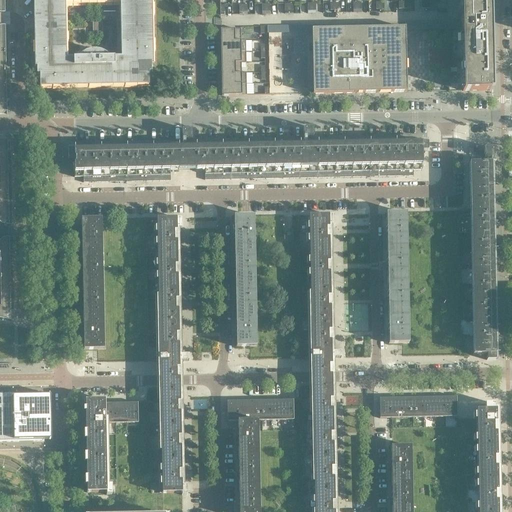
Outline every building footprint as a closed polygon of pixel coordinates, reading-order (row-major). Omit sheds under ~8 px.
[(148,86),(148,72),(151,72),(151,65),(153,65),(151,0),(33,0),(34,67),(36,67),(36,75),(39,75),(39,88),(40,88),(40,87),(46,87),(148,85),(148,86)] [(492,88),(490,0),(460,0),(462,92),(489,91),(489,88),(492,88)] [(405,92),(403,28),(310,29),(311,94),(405,92)] [(240,30),(220,31),(220,42),(240,41),(240,30)] [(245,52),(245,41),(240,41),(220,42),(220,53),(245,52)] [(245,63),(245,52),(220,53),(220,63),(241,63),(241,64),(245,63)] [(241,74),(241,64),(241,63),(220,63),(221,74),(241,74)] [(241,85),(241,74),(221,74),(221,85),(241,85)] [(241,96),(241,85),(221,85),(221,96),(241,96)] [(0,222),(1,223),(2,224),(3,224),(4,224),(5,224),(9,224),(7,134),(6,134),(7,138),(0,137),(0,317),(11,320),(11,319),(11,309),(9,236),(6,236),(4,237),(3,237),(2,238),(0,239),(0,222)] [(421,165),(421,143),(403,144),(404,166),(413,165),(421,165)] [(369,166),(369,144),(351,145),(352,167),(369,166)] [(386,166),(386,144),(369,144),(369,166),(386,166)] [(404,166),(403,144),(386,144),(386,166),(404,166)] [(317,167),(317,145),(299,146),(300,168),(317,167)] [(334,167),(334,145),(317,145),(317,167),(326,167),(334,167)] [(352,167),(351,145),(334,145),(334,167),(352,167)] [(265,168),(265,146),(247,147),(248,169),(257,168),(265,168)] [(282,168),(282,146),(265,146),(265,168),(273,168),(282,168)] [(300,168),(299,146),(282,146),(282,168),(291,168),(300,168)] [(213,169),(213,147),(204,148),(204,169),(213,169)] [(248,169),(247,147),(213,147),(213,169),(213,180),(248,180),(248,169)] [(161,170),(160,148),(143,149),(143,171),(152,171),(161,170)] [(170,170),(169,148),(160,148),(161,170),(170,170)] [(204,169),(204,148),(169,148),(170,170),(179,170),(179,167),(195,167),(195,170),(204,169)] [(109,171),(109,149),(91,150),(92,172),(101,172),(109,171)] [(126,171),(126,149),(109,149),(109,171),(117,171),(126,171)] [(143,171),(143,149),(126,149),(126,171),(135,171),(143,171)] [(92,172),(91,150),(74,150),(74,172),(83,172),(92,172)] [(495,354),(491,163),(493,163),(493,154),(488,154),(488,163),(469,163),(473,355),(495,354)] [(413,176),(413,165),(404,166),(404,177),(413,176)] [(369,177),(369,166),(352,167),(352,178),(369,177)] [(387,177),(386,166),(369,166),(369,177),(387,177)] [(404,177),(404,166),(386,166),(387,177),(404,177)] [(335,178),(334,167),(326,167),(326,178),(335,178)] [(352,178),(352,167),(334,167),(335,178),(352,178)] [(257,179),(257,168),(248,169),(248,180),(257,179)] [(282,179),(282,168),(273,168),(274,179),(282,179)] [(291,179),(291,168),(282,168),(282,179),(291,179)] [(213,180),(213,169),(204,169),(204,180),(213,180)] [(161,181),(161,170),(152,171),(152,182),(161,181)] [(170,181),(170,170),(161,170),(161,181),(170,181)] [(126,182),(126,171),(117,171),(118,182),(126,182)] [(135,182),(135,173),(135,171),(126,171),(126,182),(135,182)] [(92,183),(92,172),(83,172),(83,183),(92,183)] [(101,183),(101,173),(101,172),(92,172),(92,183),(101,183)] [(406,246),(405,214),(386,214),(386,247),(406,246)] [(332,399),(332,386),(332,376),(331,359),(334,359),(340,358),(340,359),(341,359),(341,352),(332,352),(331,352),(331,340),(328,341),(328,331),(331,331),(330,306),(327,306),(327,296),(330,296),(330,272),(326,272),(326,262),(329,262),(329,238),(326,238),(326,228),(329,228),(329,226),(330,226),(331,226),(334,226),(333,216),(328,216),(328,215),(308,216),(309,224),(309,233),(309,250),(309,268),(310,285),(310,292),(310,296),(310,307),(310,319),(311,330),(311,342),(311,353),(308,353),(308,358),(308,359),(311,359),(312,377),(312,386),(312,387),(312,399),(312,410),(312,421),(313,433),(313,444),(313,456),(313,467),(314,511),(334,511),(331,511),(331,502),(334,502),(334,477),(331,477),(330,467),(333,467),(333,443),(330,443),(330,433),(333,433),(332,409),(329,409),(329,399),(332,399)] [(254,249),(253,217),(233,217),(234,250),(254,249)] [(156,219),(157,236),(157,253),(157,271),(158,288),(158,295),(158,299),(158,310),(158,322),(158,333),(159,348),(159,354),(159,356),(156,356),(156,361),(156,362),(159,362),(160,380),(160,389),(160,390),(160,402),(160,413),(160,424),(161,436),(161,447),(161,459),(161,469),(161,481),(162,493),(180,493),(181,493),(181,496),(182,496),(187,495),(186,495),(186,486),(182,486),(181,480),(178,480),(177,471),(181,471),(181,459),(181,447),(181,446),(177,446),(177,436),(181,436),(181,435),(180,418),(180,412),(177,412),(177,406),(177,402),(180,402),(180,401),(180,389),(179,380),(179,362),(188,362),(188,361),(188,355),(182,355),(180,355),(179,355),(179,348),(179,343),(175,343),(175,334),(179,334),(178,331),(178,319),(178,309),(175,309),(175,299),(178,299),(178,290),(177,275),(174,275),(174,265),(177,265),(177,260),(177,241),(174,241),(174,238),(174,231),(177,231),(177,229),(181,229),(181,220),(181,219),(176,219),(176,218),(156,219)] [(101,252),(101,220),(81,220),(82,253),(101,252)] [(407,279),(406,246),(386,247),(387,279),(407,279)] [(254,282),(254,249),(234,250),(235,282),(254,282)] [(102,285),(101,252),(82,253),(82,285),(102,285)] [(407,311),(407,279),(387,279),(388,311),(407,311)] [(255,314),(254,282),(235,282),(235,314),(255,314)] [(103,317),(102,285),(82,285),(83,317),(103,317)] [(408,344),(407,311),(388,311),(388,344),(408,344)] [(256,347),(255,314),(235,314),(236,347),(256,347)] [(103,350),(103,317),(83,317),(83,350),(103,350)] [(51,439),(50,395),(42,395),(42,393),(0,394),(0,441),(43,441),(43,440),(51,439)] [(407,398),(378,399),(378,419),(455,417),(455,397),(437,398),(437,399),(428,399),(428,398),(415,398),(415,400),(412,400),(407,400),(407,398)] [(104,400),(85,400),(85,431),(87,431),(87,439),(85,439),(85,454),(87,454),(87,462),(86,462),(86,477),(88,477),(88,485),(86,485),(86,493),(106,493),(106,495),(111,495),(111,485),(106,485),(105,424),(138,423),(137,403),(130,403),(130,405),(121,405),(121,403),(105,404),(104,400)] [(254,401),(225,402),(226,421),(237,421),(257,421),(292,420),(291,400),(284,401),(284,402),(276,402),(276,401),(263,401),(263,403),(254,403),(254,401)] [(485,410),(476,410),(477,511),(497,511),(497,502),(494,502),(493,490),(497,490),(497,466),(493,466),(493,456),(497,456),(496,433),(492,433),(492,422),(496,422),(496,410),(494,410),(494,404),(484,404),(485,410)] [(258,454),(257,421),(237,421),(238,454),(258,454)] [(411,479),(410,447),(390,447),(391,480),(411,479)] [(258,486),(258,454),(238,454),(239,486),(258,486)] [(402,511),(411,511),(411,479),(391,480),(391,511),(402,511)] [(258,511),(258,486),(239,486),(239,511),(258,511)]
